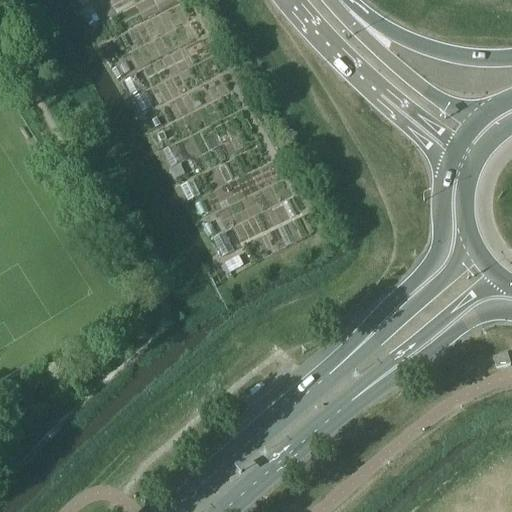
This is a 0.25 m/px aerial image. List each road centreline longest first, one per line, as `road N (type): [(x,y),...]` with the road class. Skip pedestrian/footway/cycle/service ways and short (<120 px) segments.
road 1 (secondary): [(400,305),(172,511)]
road 2 (secondary): [(226,511),(408,357)]
road 3 (secondary): [(485,113),(448,104),(403,72),(329,0)]
road 4 (secondary): [(511,57),(438,51),(339,0)]
road 5 (secondary): [(286,0),(399,111)]
road 6 (secondary): [(448,171),(439,254),(400,305)]
road 7 (secondary): [(408,357),(464,302),(502,278)]
